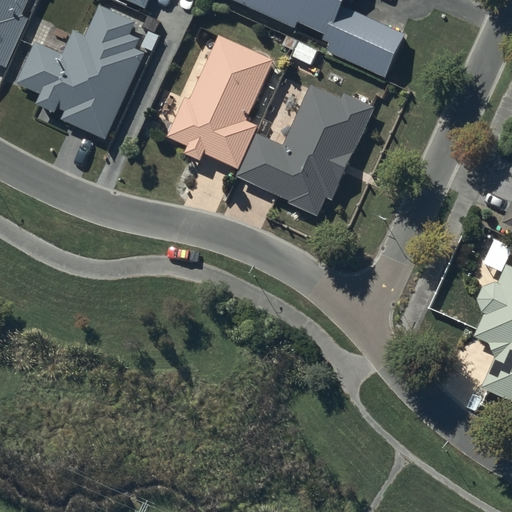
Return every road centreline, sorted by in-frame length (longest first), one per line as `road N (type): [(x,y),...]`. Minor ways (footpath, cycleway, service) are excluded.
road 1 (residential): [(0,160),(97,205),(265,251),(356,315)]
road 2 (residential): [(511,9),(395,260),(356,315)]
road 3 (residential): [(356,315),(423,397),(511,464)]
